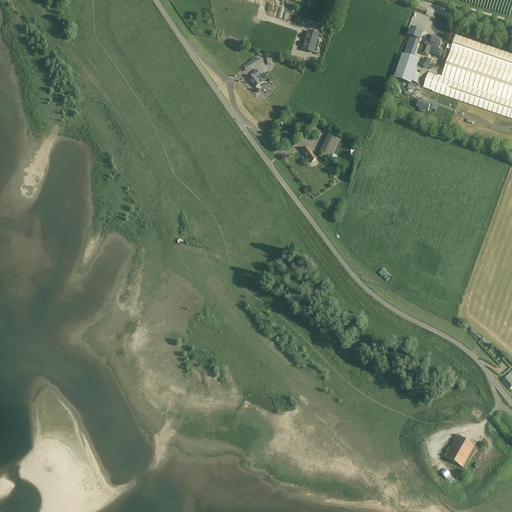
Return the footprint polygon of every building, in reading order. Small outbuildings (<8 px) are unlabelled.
[(412,28),(409,36),(420,40),(422,32),(412,28)] [(272,30),(269,42),(276,43),(278,32),(272,30)] [(319,35),(308,32),(303,50),(313,53),(319,35)] [(440,47),(442,39),(432,35),(428,45),(424,44),(421,54),(428,57),(429,52),(431,53),(431,54),(441,58),(443,52),(438,50),(439,47),(440,47)] [(511,54),(456,36),(447,62),(445,69),(441,78),(428,73),(423,88),(511,118),(511,54)] [(420,40),(410,37),(403,56),(402,55),(394,79),(411,85),(412,82),(417,84),(420,75),(415,73),(419,61),(413,59),(420,40)] [(259,62),(256,58),(253,60),(252,59),(249,61),(250,62),(243,66),(245,71),(259,62)] [(426,61),(423,59),(419,64),(425,69),(429,63),(426,61)] [(250,74),(252,76),(248,79),(255,88),(257,90),(260,87),(259,85),(263,82),(259,77),(260,76),(256,70),(250,74)] [(430,104),(419,100),(416,107),(427,111),(430,104)] [(314,127),(311,125),(307,130),(317,137),(321,131),(316,128),(317,127),(315,125),(314,127)] [(340,141),(328,135),(319,154),(331,159),(340,141)] [(315,156),(309,147),(302,153),(306,159),(307,158),(311,163),(316,160),(314,157),(315,156)] [(491,344),(484,338),(481,341),(489,347),(491,344)] [(511,387),(511,371),(502,382),(509,390),(511,387)] [(481,419),(486,414),(478,406),(473,411),(481,419)] [(444,458),(456,464),(463,468),(475,446),(457,436),(444,458)] [(506,449),(511,445),(508,438),(501,442),(506,449)]
